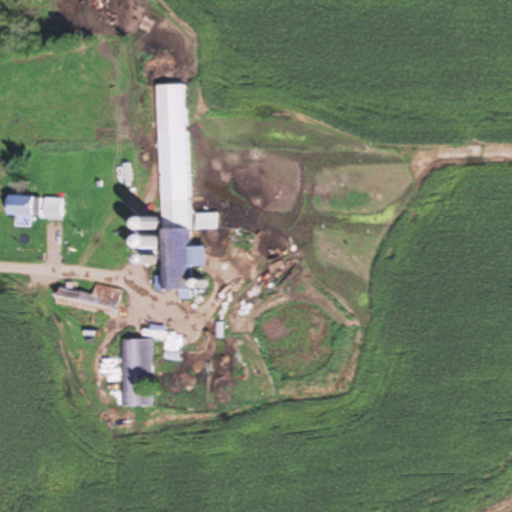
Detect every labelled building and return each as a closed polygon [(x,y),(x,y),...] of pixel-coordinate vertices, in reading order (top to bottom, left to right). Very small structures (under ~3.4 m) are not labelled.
[(161,87),(165,278),(158,279),(158,294),(192,293),(188,87),(161,87)] [(62,221),(63,200),(11,199),(10,219),(62,221)] [(220,231),(220,218),(210,218),(210,229),(201,229),(201,232),(220,231)] [(118,318),(122,292),(97,288),(95,296),(60,290),(57,308),(118,318)] [(123,342),(124,408),(153,408),(152,342),(123,342)]
